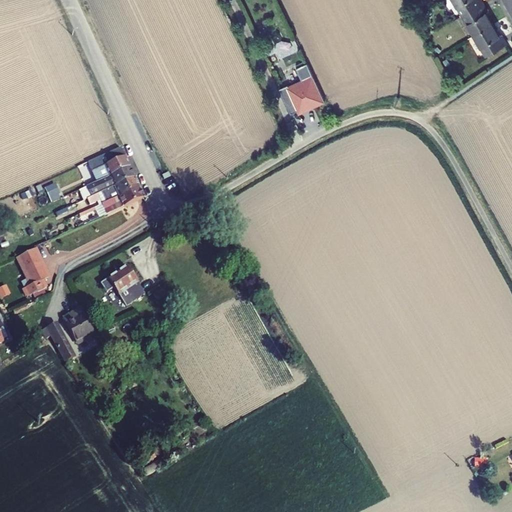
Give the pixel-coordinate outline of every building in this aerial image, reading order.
[(454,0),(463,15),(483,3),(481,0),(454,0)] [(488,11),(483,3),(463,15),(475,35),(493,24),(486,12),(488,11)] [(500,36),(493,24),(475,35),(487,56),(507,44),(502,35),(500,36)] [(288,84),(280,89),(291,113),(299,110),(300,112),(325,101),(307,63),(296,68),(302,80),(289,87),(288,84)] [(125,157),(92,172),(97,183),(130,168),(125,157)] [(135,178),(130,168),(97,183),(87,187),(92,197),(102,193),(135,178)] [(92,197),(88,199),(90,205),(100,201),(102,205),(140,188),(135,178),(102,193),(92,197)] [(102,205),(95,208),(99,219),(144,198),(140,188),(102,205)] [(51,193),(54,201),(61,198),(58,190),(51,193)] [(30,287),(24,289),(27,297),(46,288),(43,281),(49,278),(35,250),(19,258),(32,285),(30,287)] [(19,258),(16,259),(30,287),(32,285),(19,258)] [(127,267),(101,285),(107,294),(114,289),(126,307),(146,294),(127,267)] [(73,320),(66,324),(76,343),(94,333),(93,333),(85,316),(82,310),(70,316),(73,320)] [(59,352),(69,347),(61,331),(50,337),(59,352)] [(76,343),(78,346),(96,337),(94,333),(76,343)] [(59,352),(64,361),(74,356),(69,347),(59,352)]
